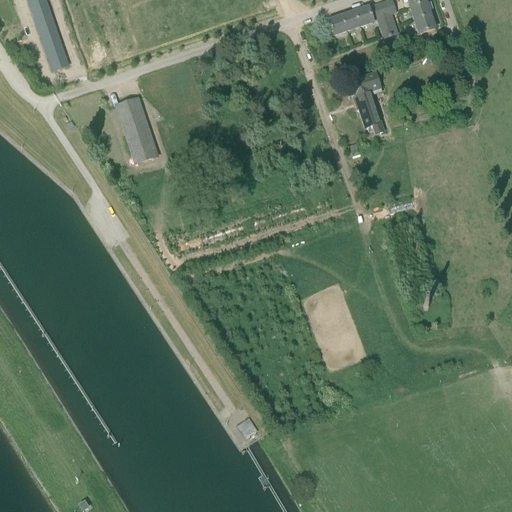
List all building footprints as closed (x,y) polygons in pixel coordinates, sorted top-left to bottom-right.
[(45,0),(26,0),(52,74),(69,68),(45,0)] [(424,0),(407,0),(410,7),(411,10),(426,4),(424,0)] [(373,8),(368,10),(373,24),(377,22),(384,40),(397,36),(391,18),(396,16),(391,2),(373,8)] [(426,4),(411,10),(415,23),(431,17),(426,4)] [(368,9),(355,14),(360,29),(373,25),(373,24),(368,10),(368,9)] [(355,14),(342,18),(347,34),(360,29),(355,14)] [(431,17),(415,23),(420,36),(435,31),(431,17)] [(342,18),(328,23),(333,38),(347,34),(342,18)] [(378,76),(349,86),(353,98),(352,98),(353,101),(358,99),(362,111),(360,111),(366,131),(373,129),(376,137),(385,134),(371,92),(382,88),(378,76)] [(136,100),(116,107),(135,166),(156,159),(136,100)] [(356,146),(349,148),(351,155),(358,153),(356,146)] [(418,219),(381,230),(407,315),(444,303),(441,294),(418,219)] [(245,440),(258,432),(249,419),(237,426),(245,440)]
